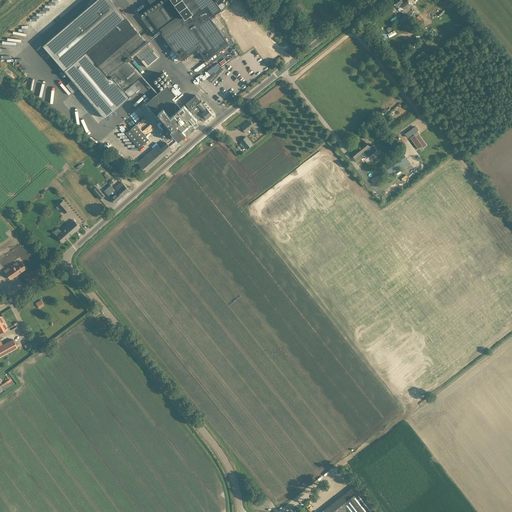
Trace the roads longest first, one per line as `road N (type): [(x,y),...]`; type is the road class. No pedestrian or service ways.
road 1 (tertiary): [(62,259),(192,141),(369,0)]
road 2 (tertiary): [(236,511),(229,469),(213,443),(62,259)]
road 3 (unknown): [(281,511),(411,411)]
